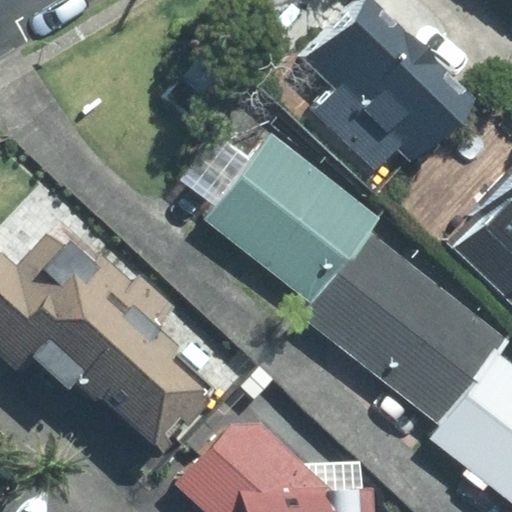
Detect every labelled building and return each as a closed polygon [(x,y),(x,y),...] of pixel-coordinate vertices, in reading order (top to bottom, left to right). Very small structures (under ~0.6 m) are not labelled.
[(511,0),(499,0),(511,10),(511,0)] [(339,3),(283,63),(310,88),(290,110),(356,171),(376,150),(391,164),(447,104),(339,3)] [(252,133),(184,223),(291,304),(280,319),(420,425),(409,440),(504,511),(511,511),(511,380),(480,356),(493,339),(352,233),(364,218),(252,133)] [(511,164),(505,158),(424,243),(511,325),(511,164)] [(0,373),(28,398),(45,379),(135,459),(182,406),(139,368),(153,352),(132,332),(153,309),(87,249),(65,273),(26,238),(0,267),(0,373)] [(155,484),(184,511),(357,511),(357,492),(314,493),(228,409),(155,484)]
